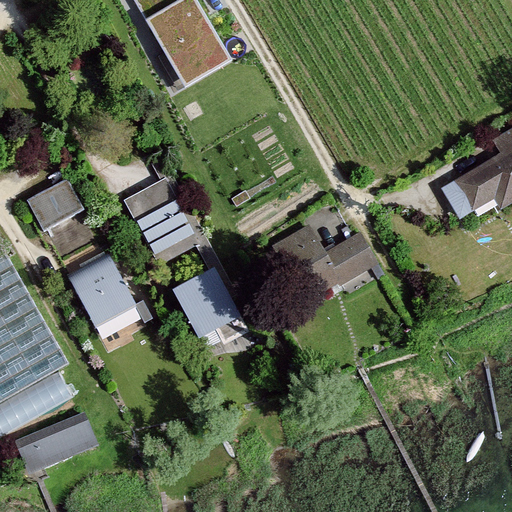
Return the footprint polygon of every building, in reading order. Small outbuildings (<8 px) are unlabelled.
[(191,0),(186,3),(184,0),(133,0),(186,92),(232,66),(194,0),(191,0)] [(495,155),(450,181),(468,212),(488,201),(495,212),(511,202),(511,135),(510,132),(488,144),(495,155)] [(163,184),(125,205),(160,268),(196,249),(210,275),(170,296),(198,348),(218,337),(224,347),(248,334),(230,302),(238,298),(163,162),(154,167),(163,184)] [(60,183),(21,203),(36,233),(75,213),(60,183)] [(306,226),(266,247),(297,307),(371,270),(353,236),(320,253),(306,226)] [(63,369),(0,256),(0,403),(56,372),(63,369)] [(104,256),(63,278),(91,330),(131,309),(104,256)] [(56,372),(0,403),(0,439),(71,399),(56,372)] [(79,415),(8,443),(20,473),(90,445),(79,415)]
